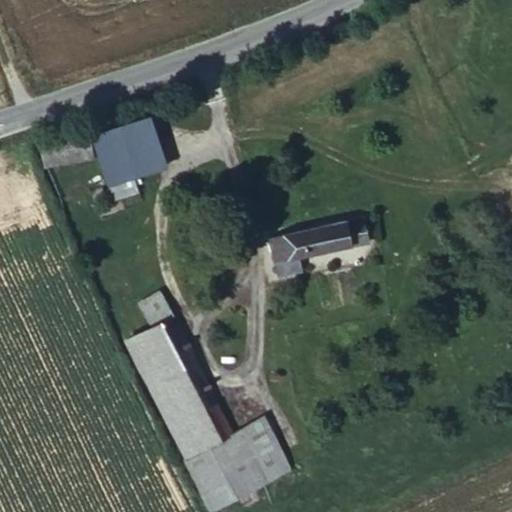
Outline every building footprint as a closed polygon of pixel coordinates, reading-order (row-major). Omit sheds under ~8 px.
[(105,187),(150,175),(136,122),(91,134),(105,187)] [(301,256),(337,248),(369,243),(365,219),(271,238),(275,262),(283,260),(286,274),(304,270),(301,256)] [(278,276),(286,274),(283,260),(275,262),(278,276)] [(155,316),(160,327),(216,443),(235,433),(186,331),(170,310),(155,316)] [(216,443),(160,327),(125,344),(210,511),(211,511),(290,472),(264,418),(235,433),(216,443)]
